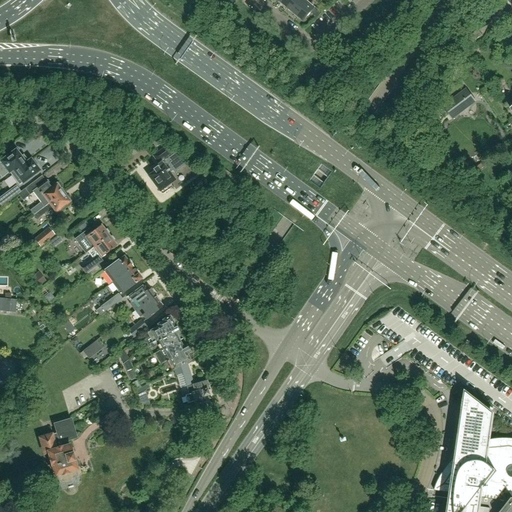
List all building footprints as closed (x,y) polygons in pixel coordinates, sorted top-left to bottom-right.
[(306,1),(304,0),(293,0),(287,8),(295,14),(306,1)] [(306,1),(295,14),(303,21),(311,12),(314,8),(306,1)] [(314,8),(311,12),(318,17),(322,12),(315,7),(314,8)] [(471,44),(482,36),(478,31),(467,39),(471,44)] [(452,118),(470,105),(462,93),(443,107),(452,118)] [(159,139),(152,143),(155,148),(162,143),(159,139)] [(157,162),(170,152),(166,147),(153,156),(157,162)] [(11,175),(31,160),(31,159),(29,161),(23,154),(20,156),(16,150),(0,162),(0,175),(2,178),(9,173),(11,175)] [(174,180),(169,173),(171,172),(170,172),(172,170),(174,173),(186,164),(177,151),(165,160),(169,166),(167,167),(163,162),(157,166),(151,170),(151,171),(152,171),(153,173),(151,174),(150,176),(150,177),(151,179),(161,192),(162,193),(164,193),(172,187),(170,183),(174,180)] [(39,171),(31,160),(11,175),(19,186),(39,171)] [(26,189),(43,176),(43,175),(19,194),(23,200),(30,195),(26,189)] [(34,215),(63,193),(60,189),(61,188),(58,184),(57,184),(56,183),(51,186),(47,182),(33,193),(34,193),(41,202),(31,211),(34,215)] [(20,191),(16,186),(0,197),(0,204),(1,206),(20,191)] [(56,213),(71,203),(70,202),(71,201),(67,196),(66,197),(63,193),(34,215),(37,219),(52,208),(56,213)] [(86,252),(89,249),(94,246),(109,236),(108,235),(109,233),(107,230),(104,230),(101,226),(93,232),(90,228),(74,239),(85,254),(86,253),(86,252)] [(47,228),(34,240),(40,247),(54,236),(47,228)] [(100,258),(116,247),(113,242),(114,240),(112,237),(109,237),(109,236),(94,246),(89,249),(86,252),(86,253),(88,252),(94,260),(82,269),(86,274),(97,265),(103,261),(100,258)] [(123,250),(130,247),(127,242),(120,245),(123,250)] [(112,283),(133,268),(132,266),(132,264),(130,262),(129,261),(128,260),(127,261),(124,257),(119,261),(118,260),(108,268),(103,261),(97,265),(102,272),(104,271),(112,283)] [(91,281),(102,272),(97,265),(86,274),(91,281)] [(120,293),(121,294),(142,279),(138,273),(137,274),(133,268),(112,283),(120,293)] [(38,272),(30,279),(38,289),(46,282),(38,272)] [(97,286),(103,280),(99,275),(93,281),(97,286)] [(134,310),(154,296),(149,289),(147,290),(144,287),(135,294),(134,293),(128,297),(131,301),(129,303),(134,310)] [(95,311),(99,316),(112,306),(122,298),(118,293),(95,311)] [(151,315),(160,308),(157,304),(160,303),(159,301),(159,300),(159,299),(157,297),(155,297),(154,296),(134,310),(139,317),(142,316),(145,320),(151,315)] [(126,300),(124,297),(112,306),(114,309),(126,300)] [(0,298),(0,311),(16,313),(17,300),(0,298)] [(408,314),(398,306),(393,310),(368,326),(367,327),(374,332),(379,336),(395,347),(403,342),(407,347),(412,352),(407,355),(447,385),(451,388),(460,383),(511,420),(511,388),(479,365),(408,314)] [(147,343),(176,327),(174,324),(177,323),(173,316),(170,317),(170,316),(162,320),(162,322),(157,325),(158,326),(150,331),(152,336),(145,340),(147,343)] [(141,321),(128,331),(134,337),(146,327),(145,325),(142,322),(141,321)] [(69,322),(63,326),(69,334),(75,329),(69,322)] [(162,348),(181,337),(176,327),(147,343),(149,347),(151,346),(152,348),(159,344),(162,348)] [(163,361),(187,348),(181,337),(162,348),(162,349),(154,354),(159,362),(162,361),(163,361)] [(89,347),(82,351),(87,357),(93,352),(89,347)] [(186,362),(193,359),(187,348),(163,361),(165,367),(171,364),(174,369),(186,362)] [(123,363),(129,359),(124,352),(120,356),(123,363)] [(133,368),(129,359),(123,363),(127,371),(133,368)] [(193,385),(186,362),(174,369),(177,376),(183,374),(188,394),(185,395),(187,403),(194,402),(195,403),(205,400),(204,396),(208,395),(207,389),(208,389),(206,382),(193,385)] [(22,367),(16,366),(13,377),(19,379),(22,367)] [(140,388),(136,381),(132,383),(136,390),(140,388)] [(137,395),(150,387),(148,384),(140,388),(136,390),(135,391),(137,395)] [(145,391),(137,395),(142,405),(149,404),(145,391)] [(478,511),(480,503),(481,498),(496,500),(506,488),(511,498),(500,511),(511,511),(511,438),(510,438),(505,438),(502,438),(499,438),(496,439),(494,439),(489,440),(493,414),(476,400),(467,393),(457,455),(457,456),(452,460),(450,462),(446,467),(445,469),(443,472),(440,476),(439,478),(438,481),(436,486),(435,488),(434,491),(452,493),(449,511),(478,511)] [(77,470),(77,469),(78,469),(80,466),(78,461),(75,459),(74,460),(70,445),(67,446),(66,441),(77,438),(71,418),(53,424),(56,433),(40,438),(44,452),(46,453),(48,453),(55,476),(57,475),(58,481),(63,480),(63,481),(67,483),(71,482),(73,479),(72,477),(77,475),(75,470),(77,470)]
